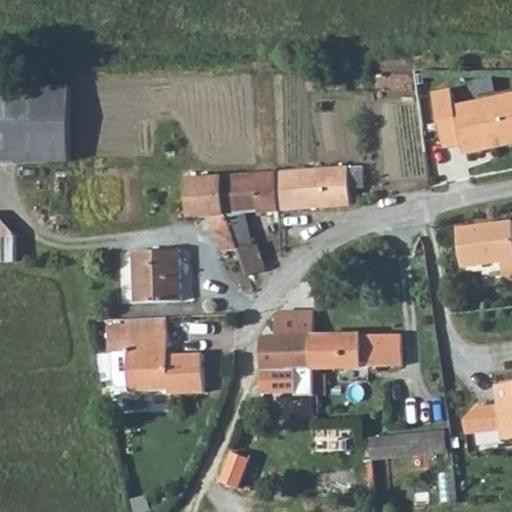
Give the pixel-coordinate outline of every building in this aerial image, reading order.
[(71,90),(0,90),(0,169),(71,170),(71,90)] [(456,94),(437,98),(448,154),(466,150),(467,160),(511,151),(511,101),(459,112),(456,94)] [(365,165),(256,174),(227,176),(228,220),(238,249),(249,277),(267,272),(260,247),(254,249),(244,216),(332,207),(353,208),(353,191),(366,191),(365,165)] [(222,253),(238,249),(228,220),(227,176),(187,178),(191,218),(209,217),(222,253)] [(0,259),(22,260),(22,235),(0,211),(0,259)] [(511,225),(476,231),(482,269),(511,264),(511,225)] [(183,249),(139,251),(141,303),(185,302),(183,249)] [(131,317),(131,325),(110,325),(111,354),(129,354),(130,391),(173,390),(173,397),(209,395),(207,360),(172,361),(171,333),(171,316),(131,317)] [(131,325),(131,317),(110,317),(110,325),(131,325)] [(265,370),(316,369),(316,340),(315,322),(280,321),(281,338),(266,340),(262,341),(265,370)] [(384,338),(316,340),(316,369),(385,367),(384,338)] [(511,381),(494,383),(496,404),(476,405),(464,418),(466,435),(500,432),(501,438),(511,436),(511,381)] [(374,461),(451,455),(450,433),(372,439),(374,461)]
